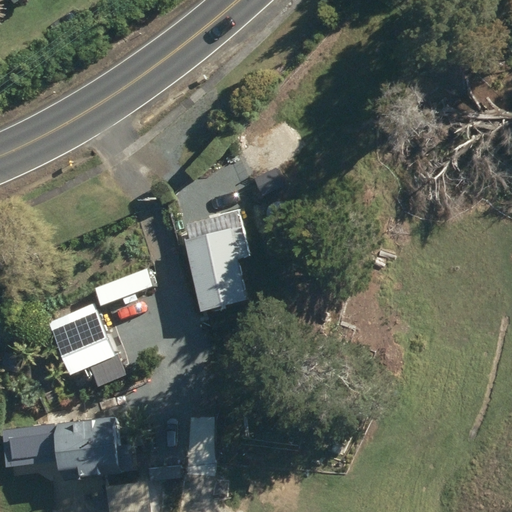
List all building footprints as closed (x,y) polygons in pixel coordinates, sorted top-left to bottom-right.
[(285,71),(231,131),(242,141),(296,81),(285,71)] [(259,179),(268,196),(288,186),(280,168),(259,179)] [(237,229),(190,241),(208,312),(255,300),(244,257),(254,255),(248,229),(237,232),(237,229)] [(46,322),(70,376),(90,367),(98,386),(125,374),(93,302),(46,322)] [(6,467),(56,461),(59,482),(123,474),(116,417),(1,431),(6,467)] [(112,486),(114,511),(156,511),(153,481),(112,486)]
